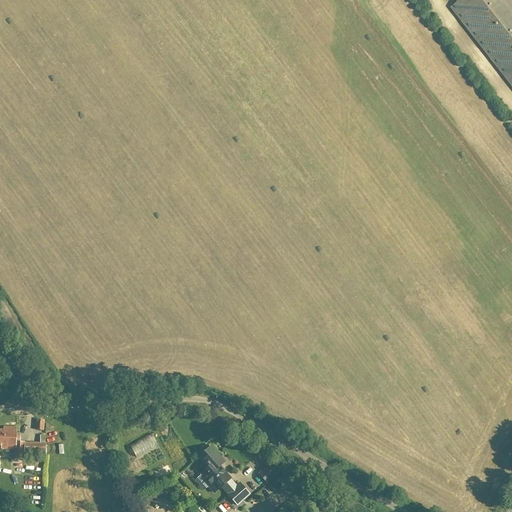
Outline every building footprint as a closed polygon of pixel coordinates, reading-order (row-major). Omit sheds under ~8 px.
[(511,0),(438,0),(511,93),(511,0)] [(36,416),(29,415),(28,427),(36,427),(36,416)] [(0,421),(0,442),(12,442),(12,422),(0,421)] [(147,435),(126,447),(132,459),(154,447),(147,435)] [(22,445),(21,459),(43,459),(43,446),(22,445)] [(234,475),(208,447),(192,462),(203,473),(194,481),(211,498),(218,492),(234,509),(247,497),(238,488),(234,491),(225,482),(234,475)] [(270,448),(242,474),(259,492),(287,466),(270,448)]
